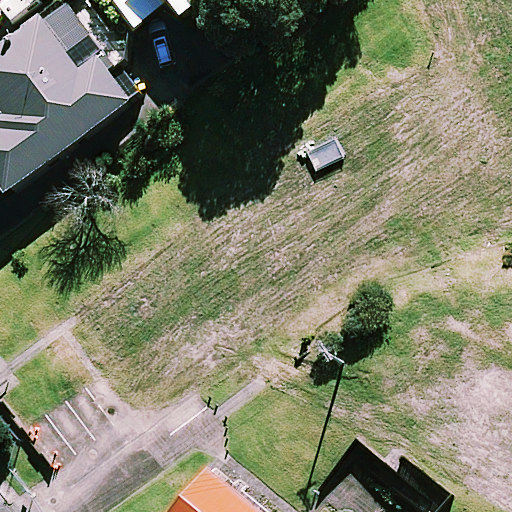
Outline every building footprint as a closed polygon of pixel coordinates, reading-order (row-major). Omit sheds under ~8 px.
[(117,0),(140,31),(177,4),(191,24),(224,0),(117,0)] [(511,0),(440,0),(511,207),(511,0)] [(139,104),(68,7),(0,56),(0,107),(10,121),(0,127),(0,181),(11,197),(139,104)] [(434,164),(382,96),(90,319),(142,387),(434,164)] [(511,407),(450,372),(415,432),(511,487),(511,407)] [(260,511),(213,473),(180,511),(260,511)]
